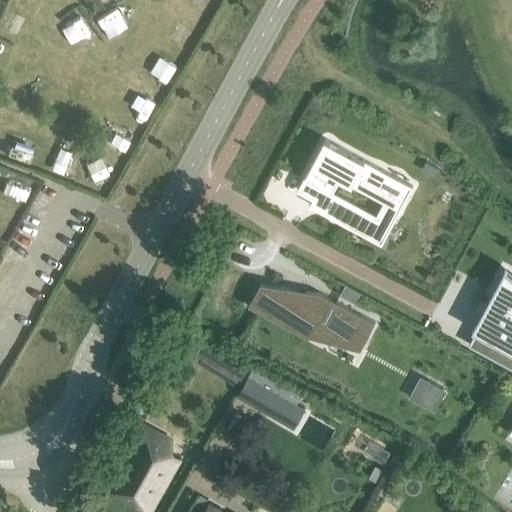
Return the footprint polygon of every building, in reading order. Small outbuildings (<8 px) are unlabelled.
[(325,137),(298,189),(313,197),(310,204),(354,227),(365,207),(332,189),(339,175),(373,193),(384,200),(366,234),(382,243),(413,185),(325,137)] [(477,330),(470,343),(506,363),(508,357),(511,359),(511,270),(506,265),(473,327),(477,330)] [(260,280),(248,304),(301,332),(309,318),(336,332),(343,342),(361,345),(375,319),(321,291),(309,289),(305,295),(284,284),(260,280)] [(350,285),(345,295),(353,299),(358,290),(350,285)] [(202,344),(193,359),(216,373),(224,358),(202,344)] [(275,378),(268,389),(293,403),(304,383),(282,371),(278,379),(275,378)] [(105,489),(149,511),(180,456),(167,449),(172,439),(142,422),(105,489)] [(204,511),(224,511),(209,503),(204,511)]
